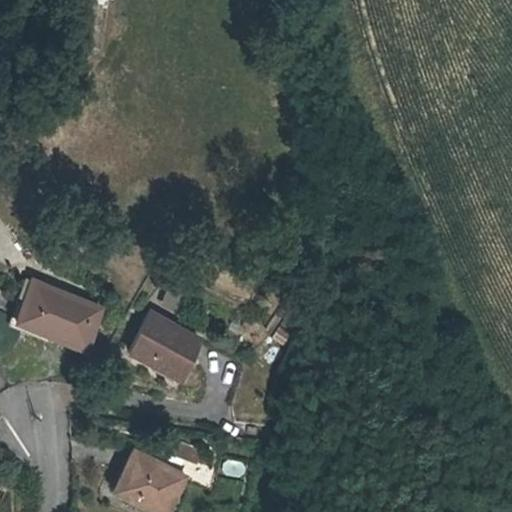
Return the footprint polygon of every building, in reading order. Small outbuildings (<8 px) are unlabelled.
[(30,276),(13,320),(79,346),(97,303),(30,276)] [(150,298),(129,337),(180,364),(201,324),(150,298)] [(170,462),(195,459),(194,442),(168,444),(170,462)] [(134,454),(110,493),(141,511),(164,511),(183,484),(134,454)] [(221,472),(241,477),(245,463),(225,458),(221,472)]
